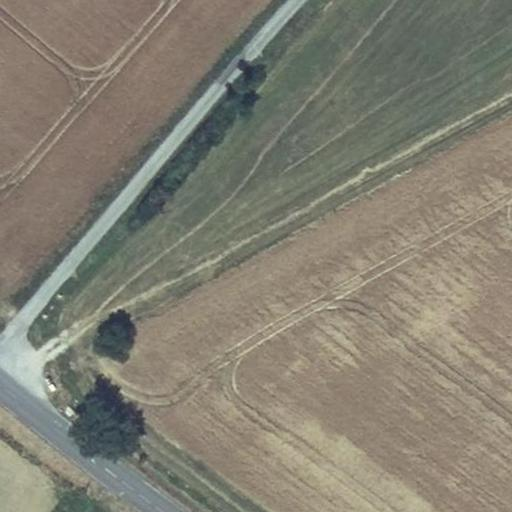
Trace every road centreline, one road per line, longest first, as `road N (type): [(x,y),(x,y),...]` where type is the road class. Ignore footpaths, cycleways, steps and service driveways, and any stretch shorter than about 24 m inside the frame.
road 1 (track): [(0,378),(511,93)]
road 2 (residential): [(0,347),(297,0)]
road 3 (tertiary): [(0,385),(163,511)]
